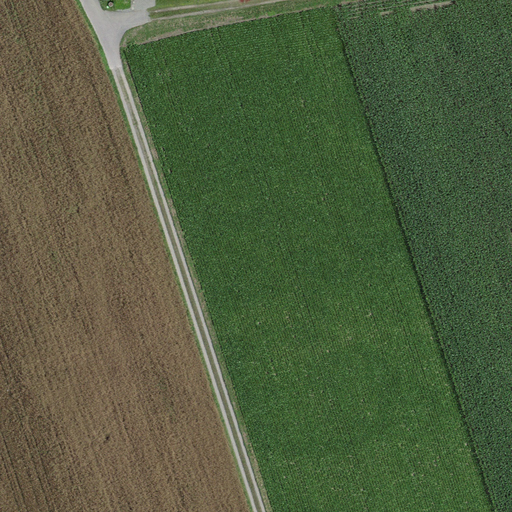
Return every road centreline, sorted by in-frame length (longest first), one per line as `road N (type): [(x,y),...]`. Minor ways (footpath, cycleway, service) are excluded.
road 1 (track): [(96,26),(253,511)]
road 2 (track): [(271,0),(96,26)]
